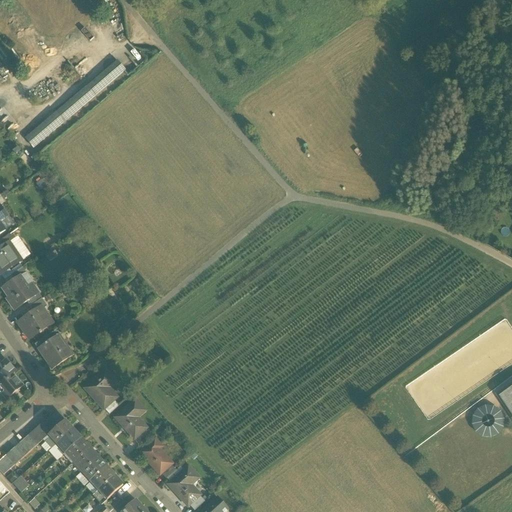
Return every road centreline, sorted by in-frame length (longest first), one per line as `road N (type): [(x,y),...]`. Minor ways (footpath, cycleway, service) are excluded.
road 1 (unclassified): [(123,0),(292,195)]
road 2 (unclassified): [(292,195),(427,222),(511,266)]
road 3 (unclassified): [(292,195),(115,342)]
road 4 (residential): [(57,389),(171,511)]
